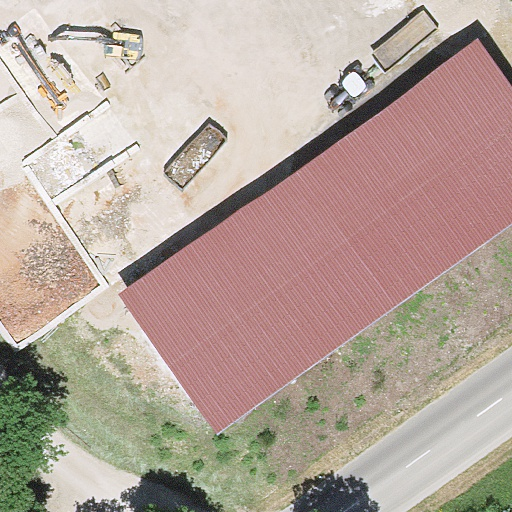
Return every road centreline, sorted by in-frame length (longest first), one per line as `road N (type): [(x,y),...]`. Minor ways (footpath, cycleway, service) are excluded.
road 1 (secondary): [(511,392),(346,511)]
road 2 (track): [(93,482),(46,455),(0,401)]
